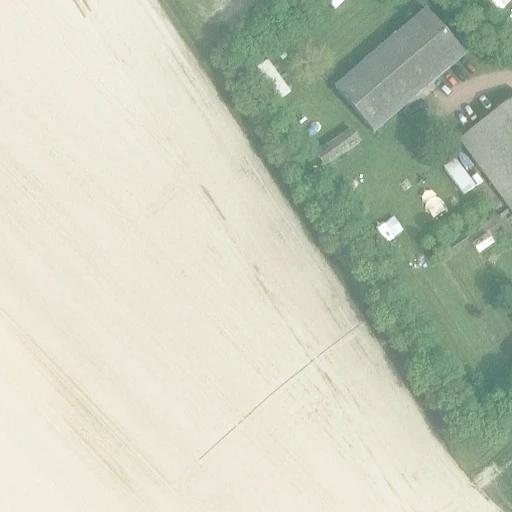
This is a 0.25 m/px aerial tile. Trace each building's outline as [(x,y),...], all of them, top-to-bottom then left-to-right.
[(341,0),(347,8),(358,0),(341,0)] [(335,88),(373,134),(467,58),(429,11),(335,88)] [(309,110),(324,94),(314,84),(298,100),(309,110)] [(511,100),(460,137),(495,186),(511,206),(511,100)] [(315,154),(325,168),(361,143),(351,129),(315,154)]
